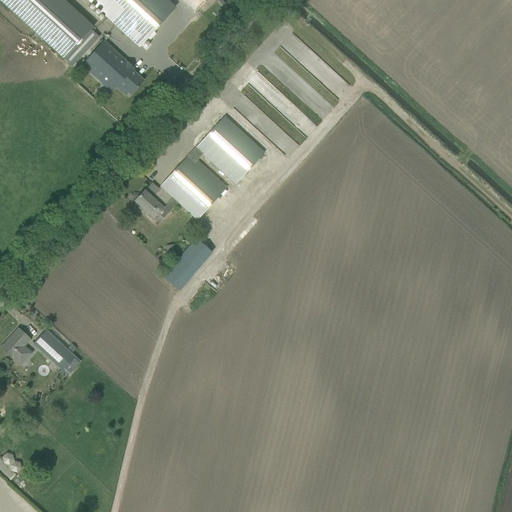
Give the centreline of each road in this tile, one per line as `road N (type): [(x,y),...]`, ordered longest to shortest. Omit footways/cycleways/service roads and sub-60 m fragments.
road 1 (tertiary): [(0,291),(266,0)]
road 2 (track): [(273,0),(511,215)]
